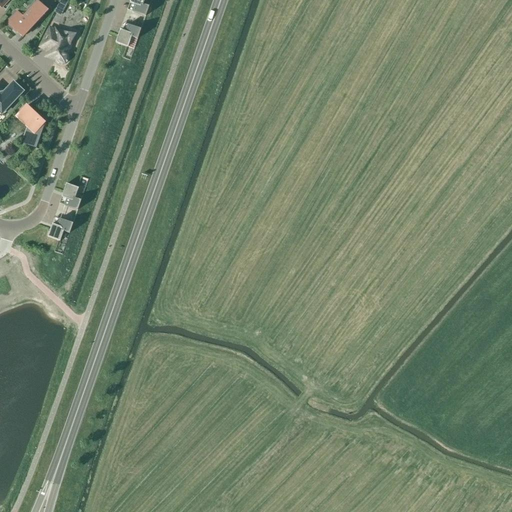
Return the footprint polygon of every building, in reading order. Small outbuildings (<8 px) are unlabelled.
[(0,0),(0,7),(1,9),(9,0),(0,0)] [(135,6),(132,12),(145,17),(142,23),(143,24),(151,0),(130,0),(129,4),(135,6)] [(32,27),(47,11),(38,2),(23,18),(18,13),(8,24),(6,21),(5,21),(17,32),(27,22),(32,27)] [(122,59),(130,61),(143,24),(142,23),(140,30),(127,26),(125,32),(120,31),(115,44),(126,47),(122,59)] [(55,31),(49,29),(40,47),(52,53),(50,58),(55,60),(56,62),(58,64),(59,64),(61,65),(62,65),(65,65),(65,64),(67,63),(68,62),(69,59),(68,56),(68,54),(74,36),(55,29),(55,31)] [(2,115),(23,92),(13,83),(5,92),(0,92),(0,113),(2,115)] [(46,125),(26,106),(16,117),(31,131),(25,145),(38,150),(50,117),(49,117),(46,125)] [(64,206),(77,211),(75,217),(75,218),(88,180),(81,177),(77,188),(66,185),(61,198),(67,200),(64,206)] [(62,255),(75,218),(75,217),(72,224),(60,220),(57,226),(52,225),(47,238),(58,242),(54,253),(62,255)]
